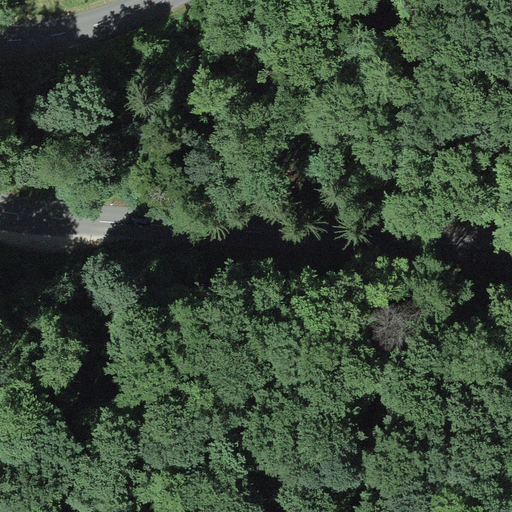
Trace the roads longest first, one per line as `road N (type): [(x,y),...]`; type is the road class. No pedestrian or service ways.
road 1 (tertiary): [(0,211),(511,246)]
road 2 (tertiary): [(151,0),(111,19),(0,33)]
